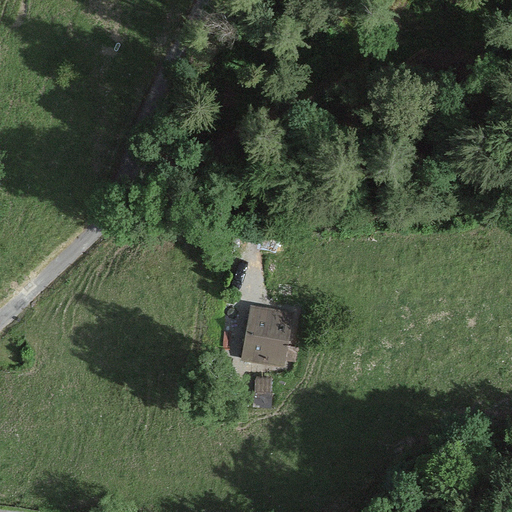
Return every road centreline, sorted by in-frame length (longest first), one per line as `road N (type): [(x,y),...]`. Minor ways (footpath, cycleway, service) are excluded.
road 1 (unclassified): [(0,320),(73,250),(123,177)]
road 2 (track): [(123,177),(190,0)]
